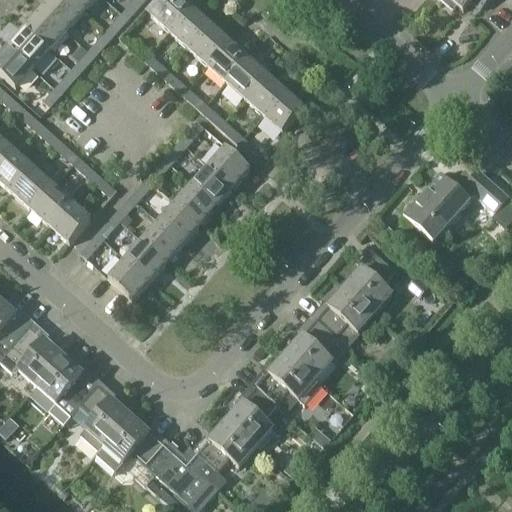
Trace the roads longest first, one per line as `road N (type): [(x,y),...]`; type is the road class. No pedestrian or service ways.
road 1 (residential): [(457,102),(211,383),(184,392),(157,387),(0,245)]
road 2 (tertiary): [(363,511),(511,344)]
road 3 (residential): [(457,102),(343,0)]
